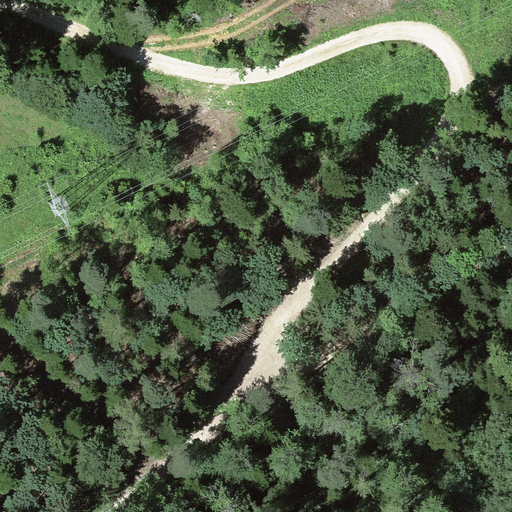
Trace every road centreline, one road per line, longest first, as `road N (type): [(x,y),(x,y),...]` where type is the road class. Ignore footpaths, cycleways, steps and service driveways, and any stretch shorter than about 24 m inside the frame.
road 1 (track): [(0,1),(142,60),(217,79),(249,82),(368,35),(405,31),(430,38),(453,65),(441,139),(303,300),(246,380),(244,406),(511,253)]
road 2 (track): [(244,406),(121,511)]
